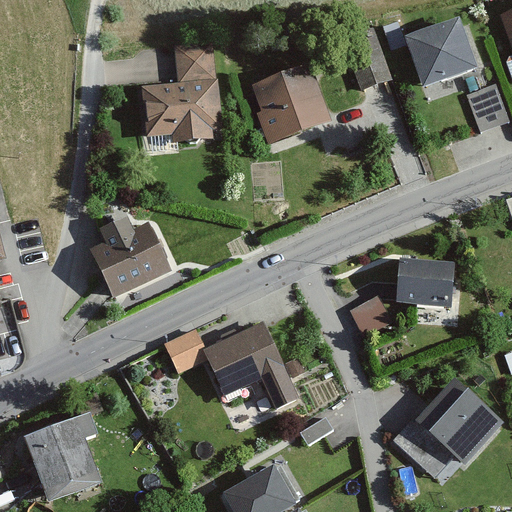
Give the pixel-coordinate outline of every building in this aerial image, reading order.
[(484,71),(465,24),(414,45),(433,91),(484,71)] [(358,82),(381,72),(368,38),(344,48),(358,82)] [(217,49),(177,53),(181,91),(148,94),(153,142),(181,139),(182,148),(220,145),(219,135),(230,134),(225,85),(220,85),(217,49)] [(336,125),(312,70),(259,93),(269,117),(264,119),(277,151),(336,125)] [(509,125),(495,92),(469,103),(483,136),(509,125)] [(177,279),(156,231),(142,237),(137,224),(105,238),(111,251),(100,256),(121,304),(177,279)] [(460,312),(462,268),(408,266),(406,310),(460,312)] [(392,329),(379,304),(354,317),(368,342),(392,329)] [(235,401),(266,386),(280,414),(304,403),(269,329),(213,355),(235,401)] [(212,364),(198,337),(170,351),(184,379),(212,364)] [(477,474),(511,432),(511,428),(461,385),(423,430),(415,424),(396,447),(443,487),(464,463),(477,474)] [(310,442),(334,429),(329,419),(305,432),(310,442)] [(95,422),(27,447),(51,511),(52,511),(111,490),(95,448),(103,445),(95,422)] [(229,503),(234,511),(301,511),(276,473),(229,503)]
